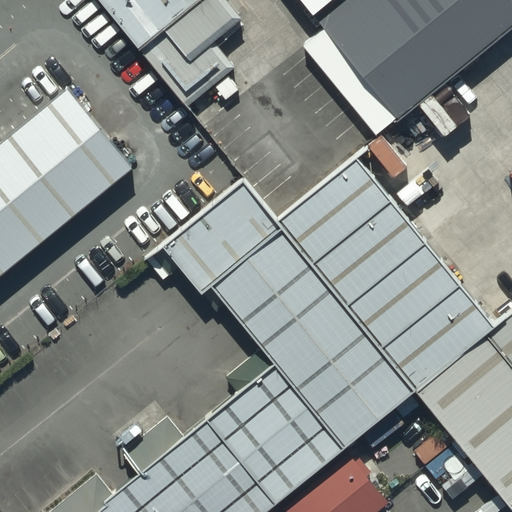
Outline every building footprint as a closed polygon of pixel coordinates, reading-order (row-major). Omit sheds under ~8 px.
[(101,0),(139,49),(206,0),(101,0)] [(511,0),(299,0),(330,38),(314,51),(377,131),(511,23),(511,0)] [(247,28),(226,44),(236,59),(258,42),(247,28)] [(66,95),(0,149),(0,280),(130,173),(66,95)] [(356,161),(284,218),(417,386),(511,506),(511,310),(488,329),(356,161)] [(256,511),(417,386),(284,218),(251,175),(161,245),(196,290),(208,281),(274,364),(84,511),(256,511)]
